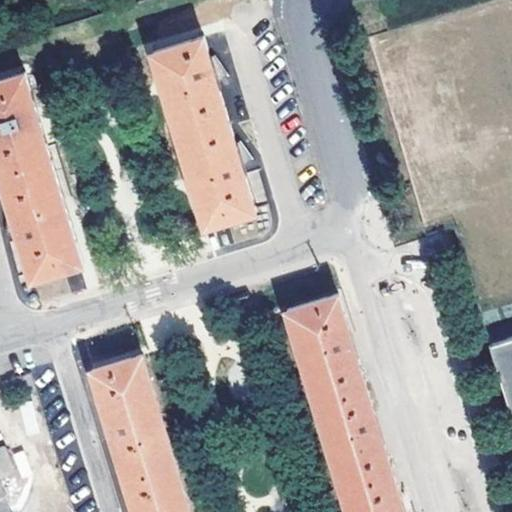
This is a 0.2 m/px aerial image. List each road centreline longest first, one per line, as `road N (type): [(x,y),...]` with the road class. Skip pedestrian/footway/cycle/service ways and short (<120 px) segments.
road 1 (residential): [(502,511),(432,286),(400,264),(374,269)]
road 2 (residential): [(53,321),(323,238),(336,227)]
road 3 (residential): [(374,269),(363,287),(431,511)]
road 4 (residential): [(336,227),(348,192),(301,26),(304,0)]
road 5 (residential): [(53,321),(111,511)]
